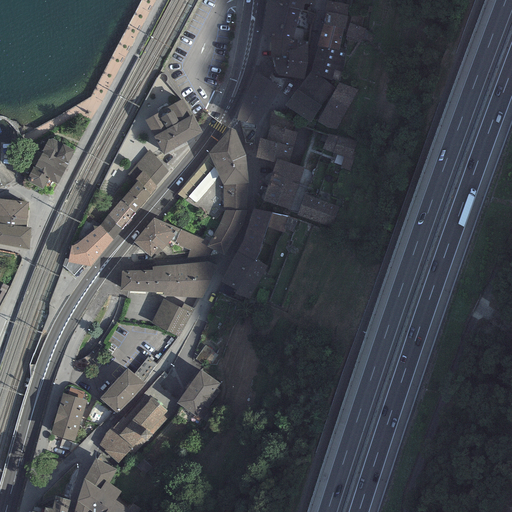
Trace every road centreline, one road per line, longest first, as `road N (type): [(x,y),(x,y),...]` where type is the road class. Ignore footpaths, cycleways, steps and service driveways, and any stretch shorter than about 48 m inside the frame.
road 1 (motorway): [(506,0),(327,511)]
road 2 (motorway): [(359,511),(511,67)]
road 3 (track): [(405,511),(511,238)]
road 4 (primary): [(5,511),(51,352),(97,273)]
road 5 (residential): [(226,258),(158,373),(82,449)]
road 6 (primary): [(106,262),(226,111)]
road 7 (residential): [(251,157),(270,111),(309,67),(320,0)]
road 8 (unclassified): [(29,493),(63,370)]
road 9 (residential): [(226,258),(106,262)]
